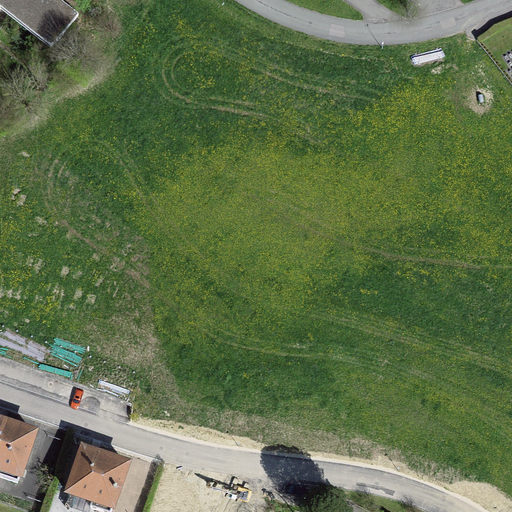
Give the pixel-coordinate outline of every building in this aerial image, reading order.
[(0,0),(0,9),(4,5),(55,45),(78,15),(58,0),(0,0)] [(0,60),(0,103),(6,111),(37,88),(11,53),(0,60)] [(0,358),(131,404),(142,374),(0,323),(0,358)] [(0,422),(0,477),(17,483),(34,434),(0,422)] [(110,511),(126,466),(83,451),(68,495),(92,503),(90,508),(101,511),(110,511)]
